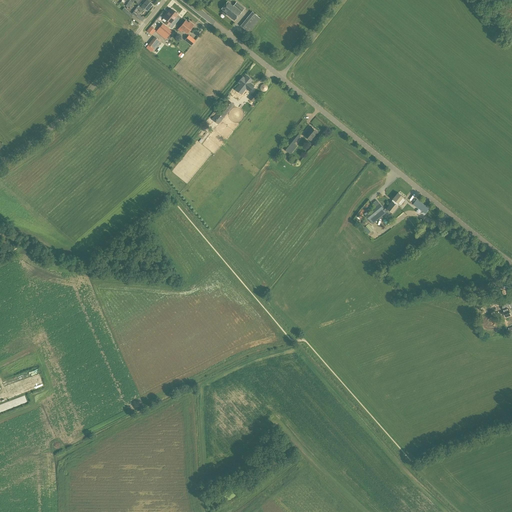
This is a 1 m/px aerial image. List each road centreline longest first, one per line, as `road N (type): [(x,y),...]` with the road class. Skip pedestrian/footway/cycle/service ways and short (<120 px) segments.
road 1 (tertiary): [(511,264),(183,0)]
road 2 (unclassified): [(0,162),(60,119),(164,0)]
